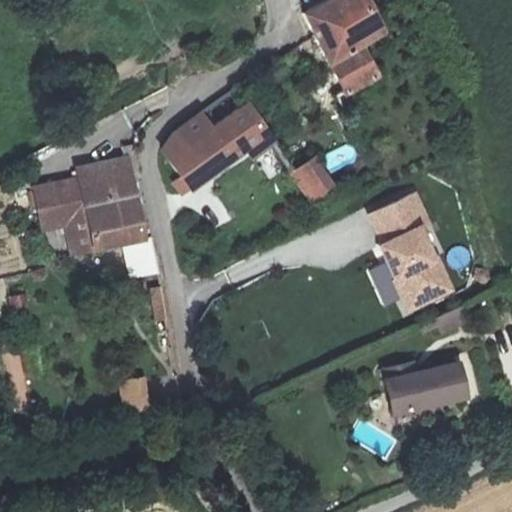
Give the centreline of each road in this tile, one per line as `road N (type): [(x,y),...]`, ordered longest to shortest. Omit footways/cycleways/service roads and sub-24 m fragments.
road 1 (track): [(215,511),(167,457),(141,452),(0,487)]
road 2 (residential): [(278,0),(279,18),(260,53),(195,88)]
